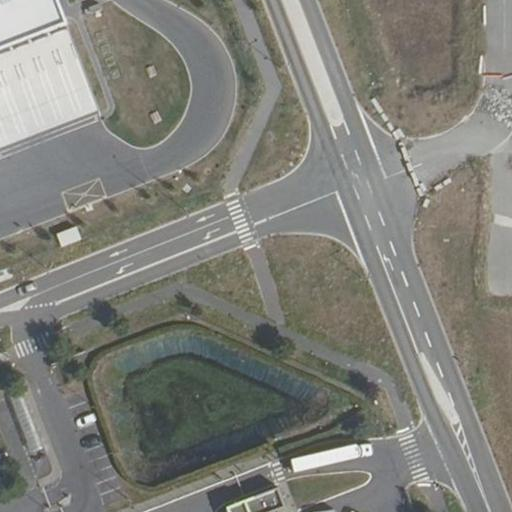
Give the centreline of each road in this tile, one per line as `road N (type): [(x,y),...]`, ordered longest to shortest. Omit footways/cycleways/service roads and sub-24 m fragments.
road 1 (unclassified): [(361,179),(15,316)]
road 2 (unclassified): [(489,511),(361,179)]
road 3 (unclassified): [(292,0),(361,179)]
road 4 (unclassified): [(361,179),(504,120)]
road 5 (unclassified): [(504,120),(511,254)]
road 6 (unclassified): [(504,120),(505,0)]
